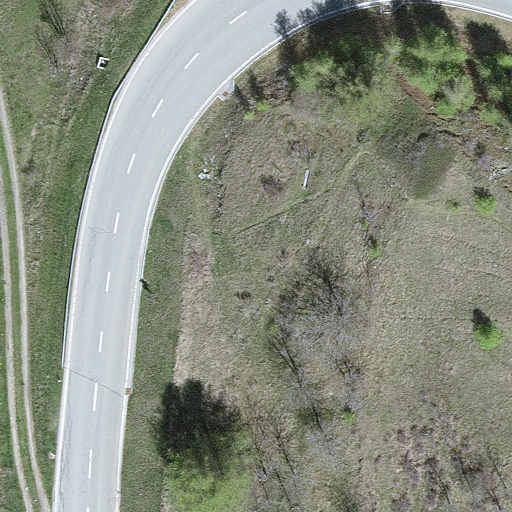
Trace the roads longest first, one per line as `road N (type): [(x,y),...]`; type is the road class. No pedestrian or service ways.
road 1 (tertiary): [(265,0),(227,18),(153,107),(112,224),(86,511)]
road 2 (track): [(41,511),(18,424),(15,267),(0,144)]
